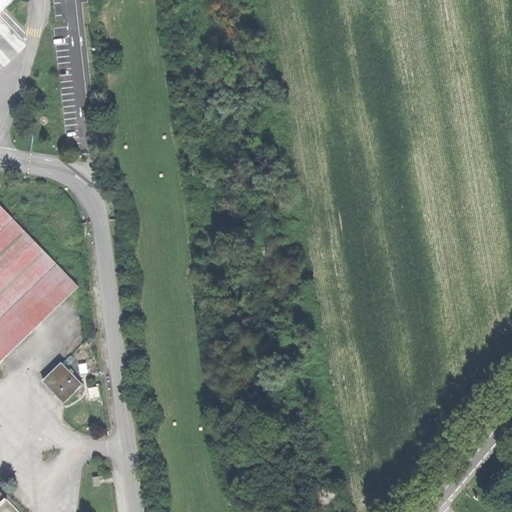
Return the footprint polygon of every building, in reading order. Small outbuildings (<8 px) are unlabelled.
[(0,0),(0,10),(10,0),(0,0)] [(0,363),(82,285),(0,200),(0,363)] [(45,380),(67,401),(85,383),(64,361),(45,380)] [(319,489),(323,511),(341,511),(337,486),(319,489)] [(0,505),(9,497),(0,487),(0,505)] [(284,511),(302,511),(299,492),(282,495),(284,511)]
